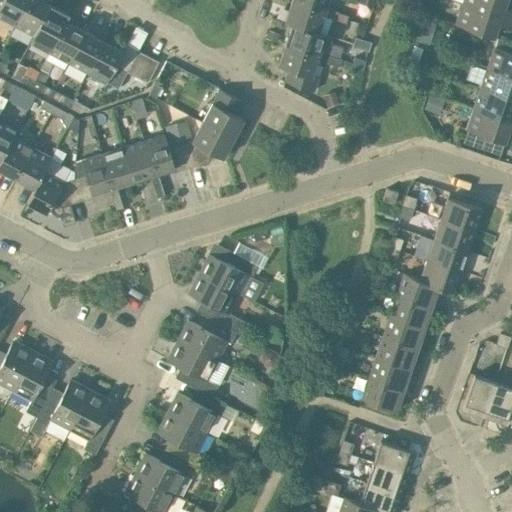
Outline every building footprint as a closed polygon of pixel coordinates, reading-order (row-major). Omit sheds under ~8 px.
[(2,0),(0,4),(0,17),(14,25),(27,0),(2,0)] [(34,35),(49,4),(41,0),(27,0),(14,25),(33,35),(34,35)] [(324,12),(326,8),(328,0),(291,0),(291,1),(324,12)] [(463,0),(462,2),(511,18),(511,9),(504,7),(505,0),(463,0)] [(318,32),(323,16),(324,12),(291,1),(284,22),(292,24),(318,33),(318,32)] [(511,18),(462,2),(455,24),(494,37),(498,24),(511,28),(511,23),(511,18)] [(69,14),(49,4),(34,35),(33,35),(29,42),(49,52),(65,21),(69,14)] [(348,16),(337,12),(334,20),(345,23),(348,16)] [(49,52),(68,62),(84,32),(65,21),(49,52)] [(434,26),(421,21),(416,39),(428,43),(434,26)] [(362,35),(366,25),(358,22),(355,33),(362,35)] [(292,24),(285,45),(318,56),(319,52),(330,55),(336,57),(340,46),(329,42),(331,37),(318,32),(318,33),(292,24)] [(140,48),(150,30),(140,25),(131,43),(140,48)] [(279,33),(268,30),(266,38),(276,41),(279,33)] [(103,41),(84,32),(68,62),(87,72),(103,41)] [(107,83),(115,66),(123,52),(122,52),(103,41),(87,72),(107,83)] [(126,71),(137,50),(126,45),(122,52),(123,52),(115,66),(107,83),(117,88),(126,71)] [(317,59),(318,56),(285,45),(278,65),(288,69),(284,81),(313,91),(317,78),(311,76),(317,59)] [(409,58),(418,61),(422,48),(413,45),(409,58)] [(511,51),(494,45),(487,66),(511,74),(511,51)] [(147,56),(137,50),(126,71),(137,77),(147,56)] [(336,57),(330,55),(328,63),(339,67),(342,59),(336,57)] [(147,82),(158,61),(147,56),(137,77),(147,82)] [(355,57),(352,66),(362,69),(365,60),(355,57)] [(418,68),(406,64),(400,81),(412,85),(418,68)] [(511,74),(487,66),(480,87),(511,97),(511,74)] [(28,76),(24,74),(15,70),(11,77),(31,87),(38,72),(32,69),(28,76)] [(53,90),(42,84),(48,73),(40,69),(38,72),(31,87),(49,97),(53,90)] [(67,75),(63,73),(58,81),(62,83),(67,75)] [(15,85),(4,80),(1,87),(11,92),(15,85)] [(154,83),(148,94),(155,97),(161,87),(154,83)] [(34,95),(15,85),(11,92),(8,97),(27,107),(34,95)] [(511,97),(480,87),(473,107),(511,120),(511,97)] [(219,88),(202,121),(233,138),(243,118),(233,113),(241,99),(219,88)] [(340,104),(336,91),(324,94),(329,107),(340,104)] [(69,107),(73,100),(62,94),(58,102),(69,107)] [(429,94),(424,109),(436,113),(441,98),(429,94)] [(135,109),(143,107),(140,98),(132,101),(135,109)] [(53,105),(43,100),(39,107),(49,112),(53,105)] [(73,100),(69,107),(79,113),(90,109),(73,100)] [(72,115),(53,105),(49,112),(60,118),(66,127),(67,126),(72,116),(72,115)] [(511,129),(511,120),(473,107),(463,137),(501,150),(509,129),(511,129)] [(78,119),(72,116),(67,126),(77,132),(78,119)] [(0,160),(0,161),(12,136),(13,137),(16,130),(0,120),(0,160)] [(187,167),(199,164),(207,161),(212,152),(223,157),(233,138),(202,121),(191,141),(180,145),(187,167)] [(181,139),(176,123),(164,127),(169,142),(181,139)] [(175,171),(187,167),(180,145),(169,148),(164,133),(143,140),(154,174),(157,172),(174,167),(175,171)] [(31,146),(13,137),(12,136),(0,161),(0,160),(0,169),(15,177),(31,146)] [(133,180),(150,175),(154,174),(143,140),(122,146),(133,180)] [(15,177),(34,187),(35,188),(43,171),(51,157),(31,146),(15,177)] [(122,146),(102,153),(112,186),(116,185),(133,180),(122,146)] [(93,197),(92,193),(109,188),(112,186),(102,153),(75,161),(75,171),(74,177),(82,200),(93,197)] [(75,222),(70,204),(82,200),(74,177),(75,171),(50,158),(43,171),(35,188),(34,187),(26,202),(46,212),(47,210),(60,217),(63,226),(75,222)] [(164,195),(161,183),(153,186),(157,197),(164,195)] [(383,200),(396,204),(400,191),(387,187),(383,200)] [(417,198),(406,195),(402,205),(413,209),(417,198)] [(123,207),(120,196),(112,199),(116,210),(123,207)] [(440,218),(475,230),(482,208),(447,197),(440,218)] [(413,209),(402,205),(398,216),(409,220),(413,209)] [(468,250),(475,230),(440,218),(433,239),(468,250)] [(252,232),(255,241),(268,237),(265,228),(252,232)] [(391,235),(388,246),(399,249),(403,239),(391,235)] [(461,271),(468,250),(433,239),(426,259),(461,271)] [(395,260),(399,249),(388,246),(384,257),(395,260)] [(199,272),(238,293),(248,274),(252,276),(258,265),(233,252),(228,262),(209,253),(199,272)] [(426,259),(419,278),(419,279),(438,286),(438,287),(453,292),(461,271),(426,259)] [(362,271),(358,282),(369,286),(373,275),(362,271)] [(201,313),(212,318),(226,325),(232,314),(228,312),(238,293),(199,272),(188,292),(207,302),(201,313)] [(431,307),(438,287),(438,286),(419,279),(419,278),(403,273),(396,295),(431,307)] [(365,296),(369,286),(358,282),(355,293),(365,296)] [(431,307),(396,295),(389,315),(399,319),(424,327),(431,307)] [(344,323),(355,327),(359,316),(348,312),(344,323)] [(417,348),(424,327),(399,319),(389,315),(382,335),(399,342),(417,348)] [(188,319),(177,339),(217,359),(227,340),(231,342),(237,331),(226,325),(212,318),(207,329),(188,319)] [(344,323),(341,333),(352,337),(355,327),(344,323)] [(511,336),(500,333),(496,343),(507,347),(511,336)] [(410,368),(417,348),(399,342),(382,335),(375,356),(399,365),(410,368)] [(180,379),(202,390),(212,396),(212,395),(218,384),(207,378),(217,359),(177,339),(167,358),(186,368),(180,379)] [(3,358),(0,356),(0,382),(12,389),(33,350),(13,340),(3,358)] [(25,410),(36,416),(50,392),(53,385),(42,379),(52,360),(33,350),(12,389),(31,399),(25,410)] [(262,362),(266,365),(272,365),(276,360),(275,354),(271,351),(265,351),(262,355),(262,362)] [(331,364),(341,367),(345,357),(334,353),(331,364)] [(375,356),(368,377),(395,386),(403,389),(410,368),(399,365),(375,356)] [(331,364),(327,374),(338,378),(341,367),(331,364)] [(483,416),(495,382),(474,374),(462,409),(483,416)] [(395,386),(368,377),(361,398),(396,410),(399,401),(403,389),(395,386)] [(50,418),(69,428),(90,389),(70,379),(60,397),(50,392),(36,416),(34,420),(46,426),(50,418)] [(511,387),(495,382),(483,416),(505,424),(510,408),(509,408),(511,400),(511,387)] [(95,454),(96,451),(111,424),(99,418),(109,399),(90,389),(69,428),(88,438),(83,448),(95,454)] [(226,403),(212,395),(212,396),(202,390),(196,401),(177,391),(167,411),(206,431),(216,412),(220,414),(226,403)] [(175,440),(170,451),(194,464),(201,452),(196,450),(206,431),(167,411),(157,431),(175,440)] [(339,450),(350,454),(354,444),(343,440),(339,450)] [(396,470),(408,474),(415,452),(396,446),(380,440),(373,461),(396,470)] [(339,450),(336,461),(346,464),(350,454),(339,450)] [(170,451),(164,462),(145,452),(135,472),(174,492),(184,473),(188,476),(194,464),(170,451)] [(396,492),(401,494),(408,474),(396,470),(373,461),(366,482),(396,492)] [(76,468),(71,477),(79,481),(84,472),(76,468)] [(174,492),(135,472),(125,491),(144,501),(138,511),(165,511),(174,492)] [(312,475),(308,486),(319,489),(323,478),(312,475)] [(340,484),(329,481),(325,491),(336,495),(340,484)] [(366,482),(359,501),(359,503),(378,509),(378,510),(383,511),(394,511),(396,508),(401,494),(396,492),(366,482)] [(359,503),(359,501),(343,496),(338,511),(376,511),(378,510),(378,509),(359,503)]
